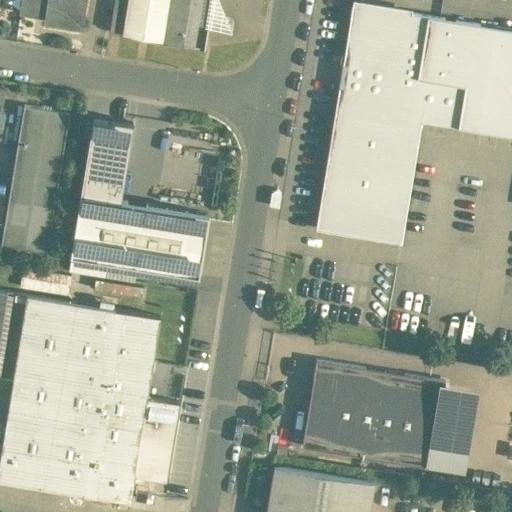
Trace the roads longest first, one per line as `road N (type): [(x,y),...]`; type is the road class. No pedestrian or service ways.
road 1 (unclassified): [(269,101),(201,511)]
road 2 (unclassified): [(269,101),(0,57)]
